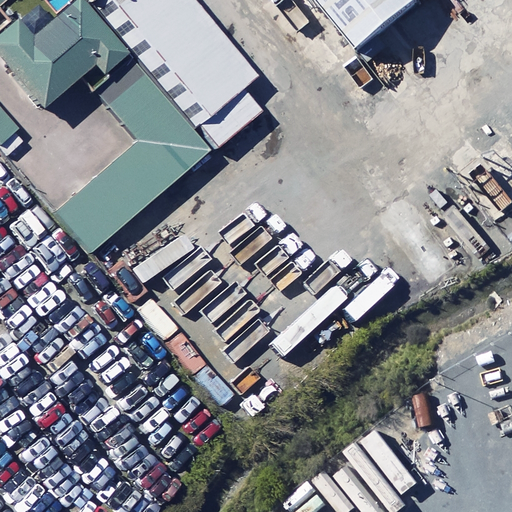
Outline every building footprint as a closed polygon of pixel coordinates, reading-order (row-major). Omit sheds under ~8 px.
[(0,0),(0,16),(19,0),(0,0)] [(256,87),(181,0),(113,0),(93,18),(196,139),(256,87)] [(431,5),(426,0),(322,0),(370,56),(431,5)] [(210,160),(85,14),(36,55),(18,34),(0,49),(0,73),(45,126),(83,94),(133,153),(52,222),(87,264),(210,160)] [(17,133),(0,113),(0,148),(17,133)]
